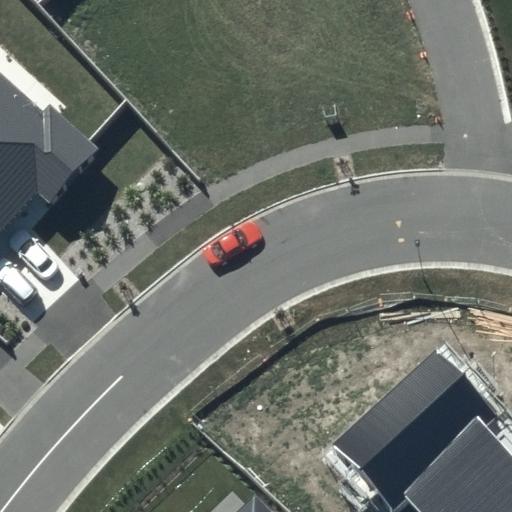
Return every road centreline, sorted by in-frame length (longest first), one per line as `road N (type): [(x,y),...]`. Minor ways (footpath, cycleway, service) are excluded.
road 1 (residential): [(4,511),(117,382),(254,265),(379,218),(481,214)]
road 2 (residential): [(442,0),(482,164),(481,214)]
